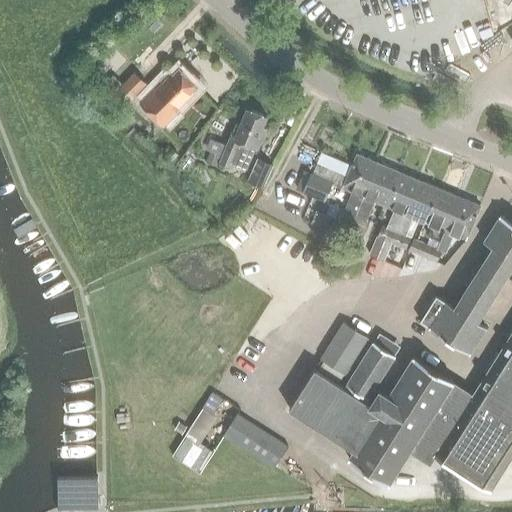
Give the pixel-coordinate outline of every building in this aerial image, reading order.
[(100,61),(94,54),(84,63),(90,70),(100,61)] [(161,125),(177,109),(174,107),(196,86),(178,68),(171,75),(169,74),(154,88),(155,89),(140,103),(161,125)] [(122,104),(143,82),(132,72),(111,93),(122,104)] [(266,116),(247,107),(235,136),(232,135),(221,162),(230,166),(231,163),(246,169),(254,150),(256,151),(266,126),(263,125),(266,116)] [(178,155),(171,148),(162,157),(168,163),(178,155)] [(377,162),(356,154),(344,187),(353,191),(347,208),(344,207),(339,220),(325,214),(319,228),(347,239),(377,162)] [(273,166),(258,160),(250,180),(265,186),(273,166)] [(377,162),(347,239),(359,244),(369,217),(368,216),(374,200),(385,204),(398,171),(377,162)] [(392,240),(417,179),(398,171),(385,204),(394,208),(388,224),(383,222),(372,251),(385,257),(392,240)] [(303,190),(325,199),(332,181),(310,172),(303,190)] [(413,216),(426,221),(438,188),(417,179),(392,240),(405,246),(410,233),(407,232),(413,216)] [(438,188),(426,221),(435,225),(431,235),(442,240),(459,197),(438,188)] [(430,242),(425,253),(439,259),(442,251),(446,252),(453,233),(467,238),(480,205),(459,197),(442,240),(440,246),(430,242)] [(468,352),(484,327),(476,321),(511,264),(511,222),(500,214),(483,241),(492,247),(453,307),(435,296),(419,321),(468,352)] [(425,253),(430,242),(417,237),(412,248),(425,253)] [(342,371),(365,337),(343,323),(320,357),(342,371)] [(511,329),(469,395),(450,383),(451,381),(412,355),(387,395),(378,389),(368,404),(313,369),(288,408),(353,449),(348,456),(387,482),(408,449),(429,463),(434,455),(489,490),(511,453),(511,329)] [(365,397),(393,355),(372,342),(345,384),(365,397)] [(205,437),(226,393),(211,387),(191,430),(205,437)] [(235,413),(222,434),(272,465),(285,444),(235,413)] [(187,433),(175,449),(189,459),(201,442),(187,433)] [(57,510),(97,509),(97,477),(56,477),(57,510)]
